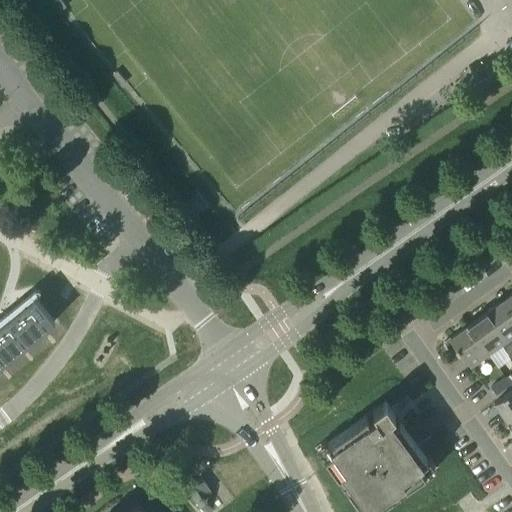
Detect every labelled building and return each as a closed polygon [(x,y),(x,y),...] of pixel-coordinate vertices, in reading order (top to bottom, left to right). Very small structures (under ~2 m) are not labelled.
[(511,292),(503,299),(511,311),(511,292)] [(35,296),(0,323),(0,364),(54,321),(35,296)] [(511,337),(511,311),(503,299),(486,311),(511,347),(511,337),(511,338),(511,337)] [(511,347),(486,311),(469,324),(490,353),(501,345),(508,355),(511,352),(511,347)] [(444,341),(452,352),(456,349),(470,367),(490,353),(469,324),(444,341)] [(491,388),(496,395),(510,385),(505,378),(491,388)] [(494,403),(507,420),(511,416),(511,389),(495,402),(494,402),(494,403)] [(374,509),(425,473),(420,465),(428,459),(400,420),(393,425),(389,418),(395,413),(386,400),(327,442),(333,450),(325,456),(361,507),(369,501),(374,509)] [(183,491),(192,504),(211,491),(201,478),(183,491)] [(144,511),(134,497),(112,511),(144,511)]
